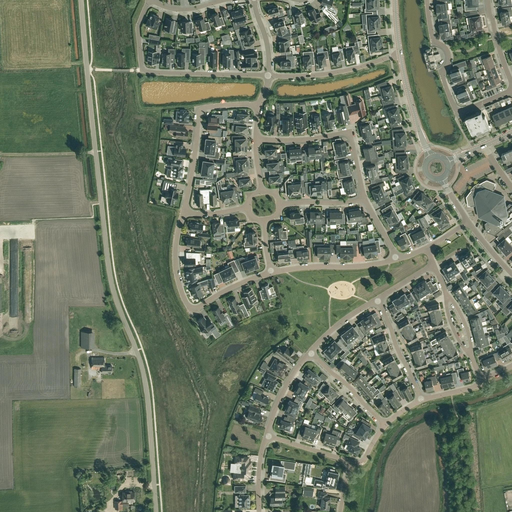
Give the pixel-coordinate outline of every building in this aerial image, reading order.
[(321,0),(320,3),(326,6),(325,8),(323,11),(328,16),(332,12),(334,14),(337,11),(332,6),(330,7),(333,0),(321,0)] [(450,0),(441,0),(442,4),(436,4),(437,11),(446,10),(448,10),(449,10),(448,3),(450,3),(450,0)] [(479,2),(479,0),(467,0),(468,4),(464,4),(465,11),(472,10),(472,6),(479,5),(478,2),(479,2)] [(379,6),(379,2),(366,2),(366,8),(365,8),(365,12),(372,12),(372,9),(378,8),(378,6),(379,6)] [(283,11),(282,12),(282,9),(278,10),(278,6),(276,7),(276,6),(274,7),(274,8),(268,9),(269,16),(277,13),(278,16),(284,15),(283,11)] [(503,8),(504,12),(501,12),(502,18),(510,16),(511,15),(511,9),(511,7),(503,8)] [(233,18),(245,14),(244,14),(244,12),(245,12),(244,9),(243,9),(243,8),(231,11),(231,10),(229,11),(229,14),(232,14),(233,18)] [(312,22),(319,19),(319,21),(323,19),(319,11),(316,12),(314,8),(307,11),(309,15),(309,16),(312,22)] [(448,10),(446,10),(437,11),(438,17),(443,17),(444,20),(450,19),(449,14),(448,14),(448,10)] [(470,17),(471,24),(481,22),(481,21),(482,21),(481,18),(480,18),(480,16),(473,17),(473,15),(474,15),(473,11),(465,12),(466,16),(469,15),(470,17)] [(295,28),(301,27),(300,23),(304,22),(304,21),(304,20),(304,18),(303,18),(301,12),(295,13),(297,19),(293,20),(294,24),(295,28)] [(332,12),(328,16),(333,22),(337,18),(334,14),(332,12)] [(217,13),(209,16),(211,21),(212,20),(212,21),(213,21),(215,27),(225,24),(222,18),(219,19),(217,13)] [(366,14),(362,14),(362,17),(363,24),(367,24),(380,23),(380,19),(379,19),(379,16),(377,16),(373,17),(372,13),(366,14)] [(157,16),(151,14),(149,19),(148,19),(146,24),(156,29),(159,23),(157,22),(159,17),(158,16),(158,17),(156,16),(157,16)] [(245,14),(233,18),(234,22),(233,22),(235,29),(240,26),(239,23),(247,21),(246,20),(247,20),(247,17),(246,17),(245,14)] [(510,16),(502,18),(503,23),(509,22),(510,26),(511,25),(511,15),(510,16)] [(274,23),(275,29),(276,29),(285,26),(284,20),(286,20),(285,16),(278,18),(279,21),(274,23)] [(195,20),(196,25),(197,25),(198,25),(200,32),(211,29),(209,23),(205,24),(203,18),(202,18),(202,17),(198,18),(198,19),(195,20)] [(165,25),(165,29),(172,30),(171,33),(175,34),(176,26),(173,26),(174,20),(169,20),(169,19),(166,19),(166,24),(164,24),(164,25),(165,25)] [(439,25),(440,31),(449,29),(452,29),(450,19),(444,20),(444,24),(439,25)] [(183,20),(183,21),(180,21),(180,26),(182,26),(183,33),(192,33),(192,26),(189,27),(189,21),(187,21),(187,20),(183,20)] [(481,22),(471,24),(468,24),(469,31),(470,30),(471,33),(469,34),(470,37),(477,35),(477,32),(476,32),(476,29),(482,28),(482,26),(483,26),(482,23),(481,23),(481,22)] [(367,24),(363,24),(363,30),(367,30),(367,33),(374,33),(374,30),(380,29),(379,27),(381,27),(380,23),(367,24)] [(284,37),(290,35),(291,35),(290,29),(287,29),(286,26),(285,26),(276,29),(278,35),(283,33),(284,37)] [(239,40),(252,35),(251,33),(252,33),(251,33),(252,32),(251,29),(250,29),(250,28),(243,31),(241,27),(235,30),(239,40)] [(452,29),(449,29),(440,31),(441,38),(447,37),(447,40),(454,39),(452,29)] [(368,35),(369,45),(382,43),(382,39),(381,39),(380,37),(374,38),(374,34),(368,35)] [(249,48),(247,44),(255,41),(254,37),(253,37),(252,37),(252,35),(239,40),(243,50),(249,48)] [(289,46),(290,46),(289,40),(291,40),(290,35),(284,37),(284,40),(279,41),(280,47),(289,46)] [(205,55),(209,55),(209,65),(210,65),(210,66),(215,66),(215,65),(217,65),(217,51),(209,51),(210,43),(206,43),(205,55)] [(383,50),(382,43),(369,45),(370,55),(376,54),(376,51),(383,50)] [(286,56),(293,56),(292,52),(290,52),(290,46),(289,46),(280,47),(279,47),(280,53),(286,53),(286,56)] [(352,60),(355,59),(352,46),(345,47),(348,61),(352,60)] [(205,47),(199,47),(199,53),(193,53),(193,65),(201,65),(201,59),(205,59),(205,47)] [(185,58),(189,58),(189,49),(182,48),(182,53),(177,53),(177,64),(185,65),(185,58)] [(245,55),(245,60),(256,60),(256,58),(257,58),(256,56),(258,56),(257,53),(256,53),(256,52),(253,52),(253,48),(245,50),(245,51),(241,51),(241,55),(245,55)] [(340,55),(343,54),(342,48),(338,49),(339,50),(332,51),(334,64),(338,63),(341,62),(340,55)] [(424,53),(426,60),(434,58),(432,50),(431,51),(430,48),(426,50),(426,52),(424,53)] [(168,49),(168,54),(163,53),(162,64),(170,64),(170,58),(174,58),(174,49),(168,49)] [(229,66),(230,66),(230,59),(234,59),(234,56),(233,50),(229,50),(229,54),(223,54),(223,66),(224,66),(224,67),(229,67),(229,66)] [(328,57),(327,50),(317,52),(319,66),(323,65),(326,64),(325,57),(328,57)] [(156,60),(159,60),(159,53),(156,53),(156,52),(148,52),(148,63),(151,64),(154,65),(155,64),(156,64),(156,60)] [(313,52),(309,52),(310,54),(303,54),(304,67),(308,67),(308,66),(311,66),(310,59),(314,58),(313,52)] [(484,64),(493,61),(491,55),(486,57),(485,55),(478,57),(479,60),(481,59),(483,65),(484,64)] [(295,56),(293,56),(286,56),(286,61),(280,61),(280,67),(286,67),(286,68),(289,68),(289,67),(291,67),(295,67),(295,56)] [(436,65),(434,58),(426,60),(429,71),(431,71),(431,69),(436,68),(435,66),(436,65)] [(256,61),(256,60),(245,60),(246,64),(242,64),(242,68),(253,67),(253,68),(256,68),(256,67),(257,67),(257,66),(258,66),(258,63),(257,63),(257,61),(256,61)] [(486,69),(495,66),(493,61),(484,64),(486,69)] [(489,74),(496,71),(495,66),(486,69),(488,74),(489,74)] [(461,73),(459,67),(450,70),(452,76),(461,73)] [(488,80),(498,76),(496,71),(489,74),(488,74),(486,75),(488,80)] [(463,79),(461,73),(452,76),(454,82),(460,80),(461,83),(466,81),(465,78),(463,79)] [(488,80),(490,85),(491,84),(500,81),(498,76),(488,80)] [(391,86),(386,87),(385,84),(382,85),(381,82),(376,85),(377,89),(380,89),(381,95),(393,92),(392,91),(393,91),(393,90),(393,89),(393,88),(392,87),(391,87),(391,86)] [(471,92),(468,83),(462,86),(463,89),(458,91),(460,96),(471,92)] [(393,93),(393,92),(381,95),(379,96),(380,99),(381,100),(382,105),(390,103),(389,100),(394,99),(394,98),(395,97),(395,96),(394,95),(394,94),(393,93)] [(474,98),(471,92),(460,96),(462,102),(471,99),(474,98)] [(365,114),(362,100),(360,101),(360,100),(359,99),(357,100),(356,101),(356,102),(355,102),(355,104),(347,106),(349,115),(356,113),(357,112),(358,115),(365,114)] [(341,109),(336,110),(336,111),(336,112),(338,122),(346,121),(345,118),(348,117),(347,111),(345,105),(344,101),(342,102),(341,102),(341,106),(340,106),(341,109)] [(283,107),(289,107),(289,112),(292,112),(292,102),(283,103),(283,107)] [(387,118),(390,117),(399,114),(398,113),(399,113),(399,112),(399,111),(399,110),(398,109),(397,109),(397,108),(391,109),(390,106),(383,108),(386,118),(387,118)] [(180,110),(180,111),(179,122),(188,122),(189,112),(186,112),(186,110),(180,110)] [(499,112),(502,121),(508,119),(504,110),(499,112)] [(471,131),(472,133),(473,133),(477,132),(478,134),(491,128),(485,115),(484,116),(481,111),(465,118),(471,131)] [(267,120),(266,120),(266,124),(267,124),(266,128),(273,130),(273,129),(274,129),(275,127),(274,127),(275,125),(278,125),(279,119),(276,119),(276,115),(273,116),(273,112),(269,113),(269,116),(268,116),(268,120),(267,120)] [(502,121),(499,112),(493,115),(497,124),(502,121)] [(233,122),(234,122),(240,122),(240,120),(248,121),(248,118),(249,118),(249,115),(248,114),(243,114),(243,113),(240,113),(236,113),(236,117),(234,116),(233,122)] [(304,130),(304,127),(307,127),(306,113),(302,113),(302,117),(296,118),(297,131),(304,130)] [(318,125),(321,125),(319,113),(312,115),(312,119),(309,119),(311,130),(319,129),(318,125)] [(331,127),(332,126),(333,126),(332,122),(335,121),(334,114),(330,114),(330,113),(323,115),(325,127),(328,127),(329,128),(331,127)] [(217,125),(218,125),(218,121),(223,121),(223,115),(218,114),(217,118),(209,117),(208,118),(208,119),(207,120),(208,121),(208,124),(217,125)] [(399,115),(399,114),(390,117),(387,118),(391,128),(397,126),(396,122),(401,121),(400,120),(401,119),(401,118),(401,117),(401,116),(400,116),(399,115)] [(290,128),(293,128),(293,117),(286,117),(287,119),(283,119),(283,131),(290,131),(290,128)] [(375,125),(373,125),(372,120),(366,121),(366,124),(359,126),(360,132),(362,131),(372,129),(376,128),(375,125)] [(240,122),(234,122),(234,125),(235,125),(234,132),(238,132),(238,133),(241,133),(241,132),(246,133),(247,132),(248,132),(248,129),(247,129),(247,126),(240,125),(240,122)] [(215,136),(221,136),(221,128),(217,128),(217,125),(208,124),(207,124),(207,126),(206,127),(206,129),(207,130),(206,131),(215,131),(215,133),(215,136)] [(187,138),(188,131),(180,130),(180,126),(170,125),(169,132),(176,132),(176,137),(187,138)] [(365,137),(366,141),(375,139),(375,134),(373,135),(372,129),(362,131),(360,132),(361,137),(365,137)] [(396,136),(396,140),(405,139),(405,138),(406,138),(406,137),(406,136),(406,135),(406,134),(405,133),(405,132),(399,132),(399,129),(391,130),(392,136),(396,136)] [(221,136),(215,136),(213,135),(213,139),(206,138),(206,140),(205,140),(204,141),(204,143),(205,144),(205,146),(218,147),(218,143),(221,143),(221,136)] [(234,141),(234,145),(247,145),(247,141),(246,141),(246,138),(238,138),(238,135),(232,136),(232,141),(234,141)] [(405,140),(405,139),(396,140),(396,143),(393,144),(393,150),(401,150),(400,146),(406,146),(406,144),(407,143),(407,142),(406,141),(406,140),(405,140)] [(172,153),(173,153),(173,155),(185,156),(186,148),(182,148),(183,142),(176,141),(175,147),(174,147),(174,148),(173,149),(172,153)] [(337,149),(346,147),(345,142),(336,143),(336,141),(332,142),(334,150),(337,149)] [(376,151),(375,146),(381,145),(381,141),(373,143),(373,146),(364,148),(365,154),(376,151)] [(248,148),(247,145),(234,145),(234,151),(233,152),(233,155),(239,154),(239,151),(247,151),(246,148),(248,148)] [(218,147),(205,146),(205,147),(204,147),(203,148),(203,150),(204,151),(204,153),(211,154),(211,158),(216,158),(219,159),(220,152),(218,151),(218,147)] [(315,159),(314,147),(313,147),(313,146),(308,147),(309,153),(305,153),(306,161),(310,161),(309,159),(315,159)] [(314,147),(315,159),(321,158),(321,161),(325,160),(324,152),(320,152),(320,146),(314,146),(314,147)] [(289,148),(289,149),(290,156),(286,156),(287,163),(291,163),(290,160),(296,159),(295,149),(294,147),(289,148)] [(296,159),(296,161),(302,160),(302,163),(306,163),(306,161),(305,153),(301,154),(301,147),(295,147),(296,149),(295,149),(296,159)] [(347,153),(346,147),(337,149),(334,150),(336,159),(342,157),(341,154),(347,153)] [(264,153),(265,153),(265,156),(273,156),(273,159),(281,158),(280,152),(277,152),(277,148),(273,149),(273,148),(270,149),(265,150),(264,150),(264,153)] [(377,161),(379,161),(377,151),(376,151),(365,154),(366,160),(371,158),(372,162),(377,161)] [(396,163),(398,163),(398,162),(407,162),(407,161),(408,161),(408,160),(408,159),(408,158),(408,157),(407,156),(407,155),(402,155),(401,152),(395,152),(396,163)] [(510,159),(507,152),(502,154),(504,158),(503,158),(505,162),(510,159)] [(235,159),(236,166),(249,164),(249,161),(248,161),(247,158),(240,159),(239,156),(233,157),(234,160),(235,159)] [(168,169),(167,176),(173,177),(173,178),(173,177),(180,179),(181,179),(181,178),(183,167),(182,167),(180,166),(181,160),(179,160),(173,159),(169,158),(168,161),(168,165),(172,166),(171,169),(168,169)] [(338,169),(350,166),(349,161),(343,162),(342,159),(335,160),(335,163),(336,163),(338,169)] [(203,165),(202,167),(213,169),(214,162),(203,160),(203,161),(202,161),(201,164),(203,165)] [(367,167),(368,172),(376,171),(376,170),(376,168),(378,167),(377,161),(372,162),(371,162),(372,166),(367,167)] [(282,165),(279,166),(279,162),(275,162),(271,162),(272,163),(267,163),(266,164),(266,167),(267,167),(267,170),(269,169),(269,172),(282,171),(284,171),(285,171),(284,166),(282,166),(282,165)] [(408,163),(407,162),(398,162),(398,163),(396,163),(395,163),(395,173),(403,172),(403,169),(408,168),(408,167),(409,166),(409,165),(409,164),(409,163),(408,163)] [(249,168),(249,164),(236,166),(236,172),(235,172),(235,175),(241,175),(241,172),(249,171),(248,168),(249,168)] [(346,176),(345,173),(351,172),(350,166),(338,169),(337,169),(338,178),(346,176)] [(216,174),(212,173),(213,169),(202,167),(202,170),(201,170),(200,173),(201,174),(208,175),(207,179),(215,180),(216,174)] [(378,170),(376,170),(376,171),(368,172),(369,178),(374,177),(375,182),(382,181),(382,178),(379,178),(378,170)] [(269,182),(270,183),(274,182),(275,183),(278,183),(278,182),(282,182),(281,178),(283,177),(282,175),(282,172),(276,173),(276,176),(269,176),(269,179),(268,179),(268,183),(269,182)] [(243,178),(242,175),(234,176),(235,179),(238,179),(239,186),(243,185),(243,186),(246,186),(246,185),(251,184),(252,184),(252,181),(251,181),(250,178),(243,178)] [(397,178),(401,187),(412,182),(411,181),(412,181),(412,180),(412,179),(411,178),(410,177),(409,177),(409,176),(404,179),(402,175),(397,178)] [(292,196),(296,196),(294,183),(291,183),(291,181),(288,181),(288,178),(285,182),(285,188),(288,188),(289,195),(292,195),(292,196)] [(339,182),(341,182),(342,188),(344,187),(354,185),(353,179),(347,181),(346,178),(339,179),(339,182)] [(301,182),(294,183),(296,196),(299,195),(299,194),(302,194),(301,187),(304,186),(304,180),(301,181),(301,182)] [(319,184),(316,185),(317,194),(318,194),(318,195),(323,194),(322,190),(323,188),(327,188),(326,180),(320,181),(319,184)] [(500,235),(509,227),(511,225),(511,203),(510,203),(507,205),(505,205),(504,196),(492,191),(496,183),(487,180),(479,183),(480,184),(472,191),(471,190),(466,197),(468,206),(477,204),(479,216),(488,220),(487,222),(485,224),(486,231),(495,235),(497,234),(499,236),(500,235)] [(167,198),(166,202),(171,203),(171,202),(174,203),(175,200),(177,200),(178,193),(176,192),(177,190),(172,188),(173,183),(164,181),(162,190),(166,191),(165,197),(167,198)] [(315,194),(317,194),(316,185),(312,185),(310,182),(305,182),(306,190),(309,190),(310,191),(311,196),(315,195),(315,194)] [(374,195),(374,196),(383,193),(385,192),(383,186),(385,185),(384,182),(376,185),(377,188),(372,190),(372,191),(371,192),(373,196),(374,195)] [(410,191),(415,188),(414,187),(415,187),(415,186),(415,185),(414,184),(413,183),(412,183),(412,182),(401,187),(403,191),(406,197),(412,194),(410,191)] [(231,188),(227,189),(229,202),(232,202),(232,201),(235,200),(234,193),(237,192),(236,187),(235,186),(231,187),(231,188)] [(398,189),(393,192),(395,196),(403,191),(401,187),(398,189)] [(206,198),(206,189),(200,190),(200,194),(196,195),(197,205),(203,204),(203,198),(206,198)] [(212,189),(206,189),(206,198),(210,198),(210,204),(216,204),(216,194),(212,194),(212,189)] [(226,203),(229,202),(227,189),(221,190),(223,202),(226,202),(226,203)] [(411,199),(419,206),(427,196),(426,196),(426,195),(426,194),(425,194),(424,193),(423,193),(422,193),(421,192),(418,196),(415,194),(411,199)] [(384,196),(383,193),(374,196),(374,197),(373,198),(375,202),(376,201),(376,202),(382,200),(383,203),(390,201),(388,195),(384,196)] [(429,205),(432,201),(431,200),(431,199),(430,198),(430,197),(429,197),(428,197),(427,197),(427,196),(419,206),(425,210),(424,211),(426,213),(428,212),(432,208),(429,205)] [(354,209),(357,222),(362,221),(363,224),(368,223),(368,220),(366,217),(365,217),(364,213),(361,213),(360,208),(354,209)] [(357,222),(354,209),(349,210),(350,216),(347,217),(348,223),(357,222)] [(386,219),(387,220),(397,214),(394,209),(383,214),(384,215),(383,216),(385,220),(386,219)] [(435,222),(437,221),(445,216),(444,215),(445,215),(445,214),(444,213),(444,212),(443,211),(442,211),(441,210),(437,213),(435,210),(429,214),(430,217),(431,216),(435,222)] [(300,217),(299,212),(290,213),(291,220),(295,220),(296,224),(304,223),(303,217),(300,217)] [(316,223),(316,222),(316,212),(310,212),(310,217),(307,217),(307,223),(316,223)] [(316,212),(316,222),(316,223),(316,224),(322,224),(322,223),(325,224),(325,217),(322,217),(322,212),(316,212)] [(336,224),(336,221),(335,212),(330,213),(330,218),(327,218),(327,226),(330,226),(330,225),(336,224)] [(341,212),(335,212),(336,221),(339,221),(339,223),(345,223),(344,217),(341,217),(341,212)] [(400,219),(397,214),(387,220),(387,221),(386,222),(388,225),(389,225),(390,226),(400,220),(400,219)] [(444,224),(449,221),(448,220),(448,219),(448,218),(448,217),(447,217),(446,216),(445,216),(437,221),(439,224),(437,225),(441,230),(446,227),(444,224)] [(226,226),(227,232),(235,231),(235,227),(239,226),(239,219),(238,219),(234,220),(229,220),(230,225),(226,226)] [(217,222),(213,223),(214,235),(214,238),(221,238),(221,236),(224,236),(224,229),(220,229),(220,225),(220,222),(217,223),(217,222)] [(198,231),(200,232),(199,233),(199,232),(199,236),(210,238),(210,234),(201,233),(202,232),(203,224),(190,223),(190,227),(191,227),(191,231),(194,231),(194,232),(198,232),(198,231)] [(275,227),(276,236),(281,236),(281,239),(287,239),(286,230),(282,231),(282,226),(275,227)] [(416,230),(421,241),(427,238),(424,233),(427,232),(424,226),(416,230)] [(511,230),(509,227),(500,235),(504,239),(498,245),(499,246),(497,247),(500,250),(501,249),(502,250),(510,243),(505,238),(511,232),(511,230)] [(416,230),(408,234),(411,239),(414,238),(416,243),(421,241),(416,230)] [(249,237),(245,237),(245,242),(244,242),(244,246),(252,245),(251,242),(256,241),(256,236),(256,232),(255,232),(248,232),(249,237)] [(401,248),(403,247),(403,248),(408,246),(405,241),(408,239),(405,233),(400,235),(401,238),(397,241),(399,245),(400,245),(401,248)] [(187,242),(186,246),(195,247),(195,251),(204,252),(204,248),(199,247),(200,239),(186,238),(186,242),(187,242)] [(369,243),(371,255),(377,254),(376,248),(380,247),(379,240),(375,240),(375,242),(369,243)] [(284,262),(284,260),(283,248),(282,241),(275,242),(275,246),(279,246),(280,248),(279,248),(280,249),(277,250),(278,263),(284,262)] [(365,256),(371,255),(369,243),(363,244),(362,242),(359,243),(360,250),(364,250),(365,256)] [(346,245),(347,257),(353,257),(353,251),(356,251),(356,243),(353,243),(353,244),(346,245)] [(511,250),(511,245),(510,243),(502,250),(503,251),(502,251),(505,255),(506,254),(507,255),(511,250)] [(317,257),(324,257),(324,245),(323,245),(323,244),(314,244),(314,251),(317,250),(317,257)] [(330,245),(324,245),(324,257),(330,257),(330,250),(334,250),(334,244),(330,244),(330,245)] [(347,257),(346,245),(336,245),(336,251),(340,251),(340,257),(347,257)] [(302,246),(292,247),(293,254),(297,253),(297,259),(303,258),(302,250),(302,246)] [(288,247),(283,248),(284,260),(284,262),(289,261),(289,260),(290,260),(289,254),(293,254),(292,247),(288,247)] [(226,250),(230,258),(234,256),(230,249),(227,250),(226,250)] [(465,255),(471,265),(477,261),(476,261),(479,260),(477,257),(475,258),(471,252),(470,252),(469,251),(467,253),(467,254),(465,255)] [(191,258),(185,259),(185,265),(195,265),(195,260),(200,260),(200,253),(191,252),(191,258)] [(248,258),(249,260),(252,269),(253,269),(254,269),(254,270),(257,269),(257,268),(257,267),(259,267),(256,260),(258,260),(257,255),(248,258)] [(463,270),(465,273),(468,272),(466,268),(471,265),(465,255),(463,256),(462,255),(460,257),(460,258),(464,265),(461,266),(463,270)] [(245,271),(247,271),(247,272),(248,272),(250,271),(251,270),(250,270),(252,269),(249,260),(245,261),(244,258),(242,257),(235,260),(238,267),(243,265),(245,271)] [(225,268),(230,278),(231,278),(232,278),(235,277),(235,276),(236,275),(233,268),(237,266),(234,260),(227,263),(229,266),(225,268)] [(450,265),(449,265),(454,274),(460,270),(454,262),(453,262),(452,262),(450,263),(449,264),(450,265)] [(456,277),(454,274),(449,265),(448,266),(448,265),(446,265),(445,266),(444,267),(444,268),(443,269),(447,276),(445,277),(448,282),(456,277)] [(197,280),(195,273),(203,272),(202,267),(195,268),(194,268),(188,269),(189,271),(186,271),(188,282),(197,280)] [(230,278),(225,268),(219,271),(219,272),(214,274),(216,280),(222,277),(224,281),(225,280),(225,281),(226,281),(229,280),(229,279),(230,278)] [(481,279),(483,282),(491,275),(490,274),(490,272),(487,269),(482,274),(480,271),(476,273),(473,275),(478,281),(481,279)] [(468,278),(465,273),(463,270),(460,272),(464,280),(468,278)] [(491,276),(491,275),(483,282),(486,284),(483,286),(488,292),(494,286),(491,283),(496,278),(494,276),(491,276)] [(192,294),(193,294),(194,298),(198,296),(198,297),(199,297),(199,296),(203,295),(200,287),(208,284),(207,279),(197,283),(198,285),(190,288),(192,291),(191,291),(192,294)] [(419,283),(426,294),(429,292),(430,294),(437,290),(433,284),(429,286),(426,281),(426,280),(425,280),(425,281),(424,281),(419,283)] [(464,290),(463,287),(466,285),(463,281),(457,285),(458,288),(453,291),(457,295),(464,290)] [(426,294),(419,283),(415,286),(415,287),(414,287),(414,288),(417,294),(413,296),(417,302),(423,298),(422,296),(426,294)] [(272,295),(271,293),(274,292),(273,286),(269,287),(268,284),(261,286),(264,294),(261,295),(262,299),(270,297),(272,295)] [(493,292),(498,297),(505,290),(504,289),(505,288),(503,286),(501,286),(500,285),(493,292)] [(244,293),(246,296),(242,297),(247,308),(253,306),(251,302),(256,300),(255,296),(254,296),(251,290),(244,293)] [(464,290),(457,295),(460,300),(467,295),(468,294),(465,290),(464,290)] [(506,291),(505,290),(498,297),(501,300),(498,304),(503,308),(509,302),(506,299),(510,295),(509,294),(510,293),(508,291),(506,291)] [(399,297),(404,305),(409,302),(410,303),(415,300),(410,293),(407,296),(405,293),(399,297)] [(467,295),(460,300),(463,304),(470,300),(469,299),(467,295)] [(398,309),(404,305),(399,297),(393,300),(394,303),(390,305),(393,314),(399,310),(398,309)] [(235,298),(232,300),(231,299),(228,300),(233,313),(234,312),(233,311),(240,308),(240,309),(241,309),(235,298)] [(463,304),(466,309),(474,303),(474,304),(475,303),(471,298),(469,299),(470,300),(463,304)] [(509,302),(503,308),(509,312),(511,310),(511,303),(511,304),(509,302)] [(474,303),(466,309),(469,313),(477,308),(474,304),(474,303)] [(225,318),(219,307),(217,308),(216,307),(215,307),(214,307),(214,308),(213,309),(214,310),(212,311),(218,322),(225,318)] [(480,322),(479,317),(487,314),(485,310),(478,313),(479,317),(471,319),(472,324),(480,322)] [(367,316),(366,317),(371,326),(374,324),(376,327),(381,324),(376,312),(372,315),(371,314),(370,315),(369,314),(366,316),(367,316)] [(203,316),(197,321),(204,332),(209,328),(211,331),(212,332),(216,338),(221,334),(216,328),(211,321),(208,323),(207,321),(203,316)] [(373,328),(371,326),(366,317),(364,318),(364,317),(361,319),(361,320),(360,321),(363,326),(360,328),(364,335),(370,331),(369,330),(373,328)] [(401,329),(411,323),(408,319),(398,324),(401,329)] [(401,329),(402,329),(403,330),(402,331),(404,334),(413,328),(411,323),(401,329)] [(347,330),(353,339),(356,336),(359,340),(364,336),(360,330),(357,332),(352,326),(351,327),(350,326),(348,328),(348,329),(347,330)] [(413,328),(404,334),(405,336),(406,336),(407,338),(406,338),(416,333),(413,328)] [(82,330),(82,346),(94,345),(93,330),(82,330)] [(353,345),(350,341),(353,339),(347,330),(345,331),(344,331),(342,333),(342,334),(341,335),(346,341),(342,343),(347,349),(353,345)] [(432,345),(439,341),(449,336),(446,331),(436,336),(437,338),(431,341),(432,345)] [(416,333),(406,338),(409,343),(419,338),(416,333)] [(386,340),(384,335),(374,338),(373,336),(371,338),(373,345),(376,344),(386,340)] [(449,336),(439,341),(442,346),(451,340),(450,338),(449,338),(448,336),(449,336)] [(487,337),(476,340),(478,345),(483,344),(483,347),(490,345),(487,337)] [(376,344),(378,349),(388,345),(387,343),(386,340),(376,344)] [(444,351),(453,345),(452,343),(453,343),(451,340),(442,346),(444,351)] [(329,346),(336,353),(341,348),(334,341),(329,346)] [(412,352),(423,349),(421,344),(411,347),(412,352)] [(390,350),(388,345),(378,349),(379,354),(390,350)] [(444,351),(442,352),(443,354),(446,353),(447,355),(457,350),(455,347),(454,348),(453,345),(444,351)] [(333,356),(336,353),(329,346),(324,350),(324,351),(328,355),(326,357),(331,362),(334,359),(333,356)] [(281,350),(280,351),(278,349),(274,353),(277,355),(278,355),(286,361),(288,358),(291,361),(292,359),(293,360),(295,357),(294,356),(296,355),(287,348),(284,353),(281,350)] [(499,351),(496,352),(499,358),(502,356),(505,361),(510,358),(509,358),(510,357),(505,350),(504,348),(499,351)] [(414,357),(425,354),(423,349),(412,352),(413,352),(414,354),(413,354),(414,357)] [(457,350),(447,355),(450,360),(459,355),(457,350)] [(496,352),(488,356),(493,367),(498,365),(496,359),(499,358),(496,352)] [(416,362),(426,359),(425,354),(414,357),(415,360),(416,360),(416,362)] [(382,361),(385,366),(395,360),(392,355),(382,361)] [(485,364),(487,369),(493,367),(488,356),(480,359),(482,365),(485,364)] [(104,357),(91,357),(92,369),(102,369),(102,372),(112,372),(112,365),(104,365),(104,357)] [(342,373),(348,366),(349,364),(345,361),(346,359),(344,357),(342,359),(339,362),(342,365),(338,369),(342,373)] [(428,365),(426,359),(416,362),(417,368),(428,365)] [(281,376),(284,370),(287,366),(278,361),(277,360),(276,360),(275,360),(274,361),(273,362),(269,369),(280,376),(281,376)] [(395,360),(385,366),(388,370),(397,365),(396,362),(395,363),(394,361),(395,360)] [(374,361),(371,363),(376,370),(379,369),(382,367),(380,364),(377,366),(374,361)] [(348,366),(342,373),(347,376),(352,369),(353,368),(354,367),(350,364),(349,364),(348,366)] [(397,365),(388,370),(390,375),(400,370),(400,369),(399,370),(398,368),(399,368),(397,365)] [(353,368),(352,369),(347,376),(351,379),(358,371),(353,368)] [(469,371),(464,372),(463,368),(457,369),(459,377),(462,377),(464,382),(469,381),(469,380),(470,380),(470,377),(471,376),(469,371)] [(313,372),(309,369),(307,371),(306,370),(304,374),(310,378),(307,381),(315,386),(318,381),(314,378),(317,374),(314,371),(313,372)] [(403,374),(400,370),(390,375),(393,380),(403,374)] [(455,372),(446,374),(449,385),(450,386),(455,385),(453,379),(456,378),(455,372)] [(267,373),(264,378),(268,380),(265,387),(272,391),(278,381),(275,380),(277,378),(267,373)] [(365,375),(363,377),(361,374),(353,381),(356,385),(366,377),(365,375)] [(448,385),(449,385),(446,374),(438,376),(439,382),(442,381),(443,387),(448,386),(448,385)] [(429,391),(434,389),(433,384),(437,383),(435,375),(427,377),(428,381),(424,382),(425,387),(426,387),(427,390),(429,390),(429,391)] [(356,385),(360,389),(368,382),(366,380),(368,378),(366,377),(356,385)] [(309,390),(312,386),(307,382),(305,385),(300,382),(298,384),(298,383),(296,387),(305,392),(307,389),(309,390)] [(363,393),(370,387),(371,386),(368,382),(360,389),(363,393)] [(326,397),(333,389),(329,385),(327,387),(325,385),(319,392),(317,393),(321,397),(324,395),(326,397)] [(402,385),(397,387),(400,394),(403,393),(406,399),(408,398),(408,399),(411,398),(411,397),(412,396),(407,386),(404,388),(402,385)] [(295,390),(293,392),(299,396),(297,399),(303,401),(306,397),(303,395),(305,392),(296,387),(294,390),(295,390)] [(374,391),(370,387),(363,393),(367,397),(372,393),(375,396),(380,392),(378,389),(377,388),(374,391)] [(268,401),(267,400),(268,398),(265,397),(265,396),(262,395),(263,391),(255,388),(253,391),(257,393),(254,400),(265,406),(266,404),(267,404),(268,404),(268,403),(269,402),(268,401)] [(337,393),(333,389),(326,397),(330,401),(329,402),(331,404),(335,399),(333,397),(337,393)] [(398,396),(395,390),(387,396),(394,407),(396,406),(396,407),(399,405),(399,404),(400,403),(396,397),(398,396)] [(385,415),(386,414),(387,415),(389,412),(388,411),(390,410),(385,405),(388,403),(385,398),(384,398),(382,400),(376,406),(385,415)] [(335,407),(334,408),(338,412),(340,409),(347,403),(343,399),(339,403),(337,401),(332,405),(335,407)] [(298,411),(302,403),(296,400),(295,403),(289,400),(288,403),(287,402),(286,405),(296,410),(298,411)] [(250,404),(242,401),(241,403),(249,407),(248,410),(249,410),(246,418),(259,423),(260,421),(261,421),(262,420),(263,419),(262,418),(261,417),(262,415),(255,412),(257,408),(250,405),(250,404)] [(340,409),(344,413),(351,407),(347,403),(340,409)] [(285,409),(284,412),(290,414),(289,417),(295,420),(297,414),(295,413),(296,410),(286,405),(284,409),(285,409)] [(355,411),(351,407),(344,413),(343,414),(347,418),(346,419),(349,421),(353,417),(351,414),(355,411)] [(316,412),(314,418),(320,420),(323,421),(324,417),(322,416),(316,412)] [(280,420),(279,424),(280,424),(279,426),(284,428),(284,429),(288,431),(289,429),(293,431),(294,427),(292,426),(294,421),(288,418),(287,422),(283,421),(280,420)] [(370,430),(371,428),(366,425),(368,422),(362,419),(359,424),(361,425),(359,428),(369,434),(371,431),(370,430)] [(303,422),(301,428),(304,429),(302,435),(302,436),(303,437),(303,438),(307,439),(311,428),(312,425),(308,424),(306,423),(303,422)] [(311,428),(307,439),(311,441),(312,440),(313,440),(314,438),(314,437),(319,439),(320,434),(322,428),(320,427),(317,427),(312,425),(311,428)] [(367,437),(369,434),(359,428),(357,431),(355,430),(354,431),(349,428),(346,433),(351,436),(352,435),(357,438),(359,435),(364,439),(366,437),(367,437)] [(324,429),(322,434),(325,435),(322,443),(324,443),(324,444),(328,446),(332,433),(326,431),(327,429),(324,429)] [(332,433),(328,446),(332,447),(332,446),(334,446),(334,445),(336,439),(339,440),(341,432),(338,431),(333,429),(332,433)] [(360,448),(358,447),(360,442),(350,437),(344,448),(348,450),(352,452),(352,451),(357,454),(358,451),(359,452),(360,449),(359,449),(360,448)] [(230,472),(235,472),(235,473),(234,473),(234,479),(246,480),(247,476),(250,476),(251,462),(248,462),(248,457),(235,456),(235,462),(236,462),(236,463),(231,463),(230,472)] [(282,477),(283,468),(294,469),(295,462),(296,462),(281,460),(284,461),(283,465),(279,465),(279,464),(280,464),(275,462),(275,463),(276,463),(275,464),(273,464),(273,463),(272,470),(273,470),(273,472),(271,472),(270,479),(284,481),(285,477),(284,477),(282,477)] [(338,473),(334,472),(334,470),(330,469),(330,471),(329,471),(328,471),(326,482),(323,481),(315,479),(314,485),(322,487),(322,484),(325,484),(325,485),(335,487),(338,473)] [(234,485),(234,492),(240,492),(240,495),(239,495),(239,507),(249,507),(249,495),(244,495),(244,492),(246,492),(246,485),(234,485)] [(274,497),(270,497),(270,505),(282,505),(282,499),(285,499),(285,487),(280,487),(275,487),(275,492),(275,495),(274,497)] [(128,505),(128,501),(135,501),(135,492),(131,492),(131,491),(127,492),(123,492),(123,501),(122,501),(115,501),(115,509),(122,509),(122,506),(128,505)] [(327,493),(319,491),(318,498),(322,498),(320,508),(328,509),(330,497),(326,496),(327,493)]
